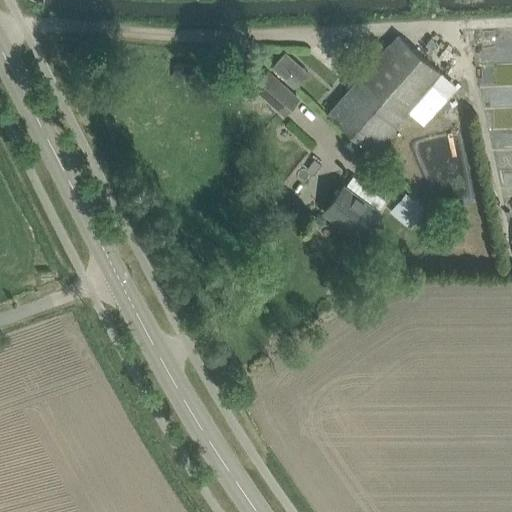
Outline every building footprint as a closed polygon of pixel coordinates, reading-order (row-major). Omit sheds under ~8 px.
[(402,35),(344,97),(330,112),(372,152),(444,75),(402,35)] [(176,63),(175,77),(191,78),(192,63),(176,63)] [(298,96),(268,70),(254,86),(283,112),(298,96)] [(353,175),(345,186),(343,185),(324,211),(360,237),(379,211),(377,210),(385,198),(353,175)] [(390,211),(410,227),(426,207),(406,191),(390,211)]
